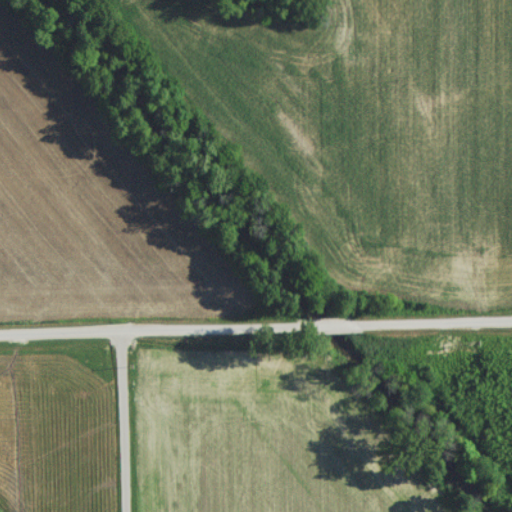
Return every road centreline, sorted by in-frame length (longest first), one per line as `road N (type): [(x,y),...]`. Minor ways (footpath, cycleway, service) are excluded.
road 1 (residential): [(0,335),(511,320)]
road 2 (residential): [(115,331),(122,511)]
